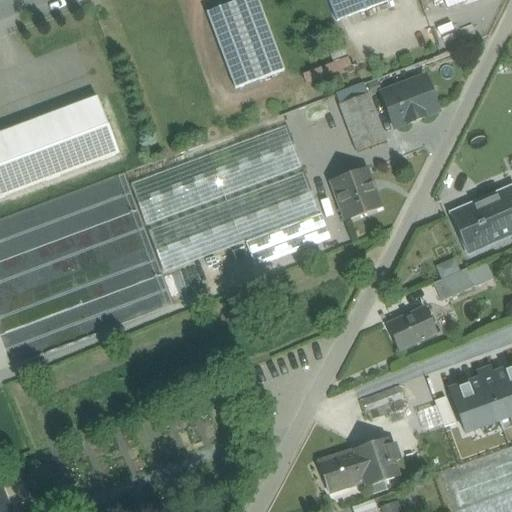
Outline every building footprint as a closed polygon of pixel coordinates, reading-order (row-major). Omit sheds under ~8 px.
[(256,0),(244,0),(206,14),(235,90),(284,72),(256,0)] [(393,0),(327,0),(336,23),(394,1),(393,0)] [(425,79),(381,95),(394,129),(407,124),(407,125),(424,118),(423,118),(438,112),(425,79)] [(336,95),(340,106),(367,96),(363,85),(336,95)] [(340,106),(338,107),(356,153),(386,142),(368,95),(367,96),(340,106)] [(97,99),(0,135),(0,199),(118,155),(97,99)] [(366,171),(331,184),(345,222),(380,209),(366,171)] [(304,172),(147,232),(163,274),(320,214),(304,172)] [(126,186),(0,234),(0,282),(142,228),(126,186)] [(511,191),(475,208),(474,205),(450,215),(468,255),(511,235),(511,191)] [(322,218),(245,247),(254,270),(330,241),(322,218)] [(245,247),(219,257),(228,280),(254,270),(245,247)] [(208,262),(178,274),(183,285),(213,273),(208,262)] [(472,272),(477,286),(493,279),(487,265),(472,272)] [(466,270),(433,285),(442,303),(475,289),(466,270)] [(424,309),(387,326),(399,353),(436,336),(424,309)] [(511,370),(493,377),(492,373),(479,378),(480,382),(449,393),(464,434),(511,416),(511,370)] [(399,388),(362,402),(367,414),(370,421),(394,412),(391,405),(403,400),(399,388)] [(378,465),(384,484),(401,478),(396,462),(400,460),(395,445),(390,447),(389,441),(380,444),(386,463),(378,465)] [(380,444),(318,465),(328,496),(364,484),(365,490),(384,484),(378,465),(386,463),(380,444)] [(1,485),(0,485),(0,511),(5,511),(30,503),(20,479),(1,487),(1,485)] [(376,511),(373,502),(351,510),(351,511),(376,511)]
